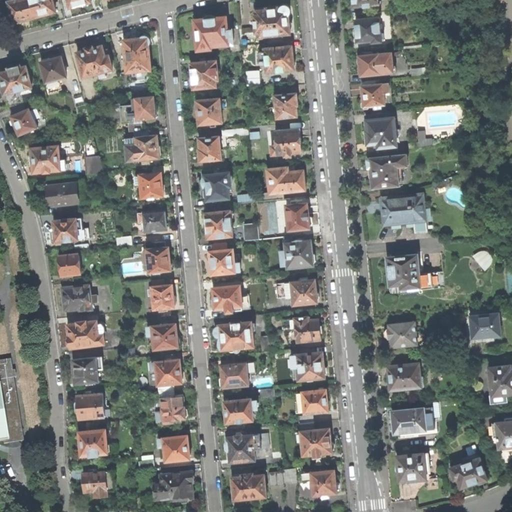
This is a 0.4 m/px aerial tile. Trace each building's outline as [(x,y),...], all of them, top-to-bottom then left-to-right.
[(15,0),(14,0),(9,2),(14,23),(17,22),(18,23),(21,23),(23,22),(25,20),(35,17),(30,0),(17,0),(16,0),(15,0)] [(30,0),(35,17),(46,15),(48,15),(50,15),(53,14),(54,13),(56,12),(53,0),(30,0)] [(68,0),(71,8),(77,6),(81,5),(81,6),(84,7),(89,6),(90,4),(90,3),(92,2),(91,0),(68,0)] [(271,9),(258,10),(258,15),(255,15),(256,21),(255,21),(256,27),(257,27),(258,39),(264,39),(264,37),(270,36),(270,42),(284,41),(283,35),(291,34),(289,15),(290,14),(291,13),(291,11),(291,9),(290,7),(288,6),(287,6),(285,6),(283,6),(281,8),(271,9)] [(198,51),(212,49),(212,47),(231,45),(232,45),(233,44),(234,42),(234,41),(233,29),(229,29),(227,17),(217,18),(216,17),(214,16),(212,16),(210,16),(209,16),(207,17),(206,19),(195,20),(198,51)] [(373,42),(382,41),(380,17),(356,20),(357,27),(357,31),(356,31),(355,33),(355,38),(358,40),(358,42),(373,41),(373,42)] [(128,72),(151,70),(149,45),(150,43),(150,41),(150,39),(149,38),(148,37),(146,37),(143,37),(142,38),(134,39),(124,40),(128,72)] [(285,47),(284,41),(270,42),(271,49),(260,49),(261,61),(267,61),(268,71),(278,70),(279,72),(285,71),(285,70),(295,69),(295,66),(296,65),(296,63),(296,61),(295,59),(294,58),(294,55),(293,46),(285,47)] [(113,69),(108,50),(104,51),(103,46),(91,49),(77,53),(84,77),(92,75),(93,75),(100,73),(101,77),(107,76),(106,72),(108,72),(107,70),(113,69)] [(362,76),(394,73),(392,53),(359,56),(358,58),(358,62),(358,65),(360,67),(361,67),(362,76)] [(60,79),(68,77),(62,56),(54,59),(51,59),(49,58),(43,60),(41,62),(50,93),(63,90),(60,79)] [(194,89),(217,86),(217,80),(219,79),(217,61),(209,62),(209,60),(201,61),(202,63),(192,64),(192,65),(191,66),(192,74),(193,75),(193,78),(194,89)] [(21,91),(31,88),(29,78),(30,78),(27,66),(21,68),(20,65),(13,67),(8,69),(8,71),(0,73),(0,80),(4,95),(12,117),(11,118),(12,123),(15,127),(16,126),(17,129),(19,135),(29,131),(30,134),(34,132),(33,129),(38,127),(36,122),(38,121),(34,110),(30,112),(29,109),(27,110),(21,91)] [(125,95),(131,93),(128,80),(122,82),(125,95)] [(371,106),(385,104),(384,92),(390,92),(389,83),(363,86),(363,95),(364,101),(362,103),(362,106),(365,109),(369,108),(371,106)] [(298,94),(277,96),(277,107),(272,108),(273,119),(299,116),(298,109),(298,106),(299,106),(298,94)] [(130,132),(136,131),(144,131),(143,122),(143,118),(156,117),(158,112),(158,106),(155,106),(155,103),(154,97),(132,99),(133,105),(121,106),(123,124),(129,123),(130,132)] [(216,123),(223,122),(221,108),(228,108),(227,99),(221,100),(221,99),(198,101),(198,103),(197,103),(195,105),(196,110),(198,113),(199,113),(199,115),(200,125),(211,124),(212,127),(217,127),(216,123)] [(379,148),(397,146),(396,131),(397,131),(397,130),(396,118),(395,117),(365,121),(365,131),(365,137),(366,145),(378,143),(379,148)] [(235,136),(250,134),(249,128),(234,129),(235,136)] [(301,129),(276,131),(278,145),(273,145),(273,155),(286,154),(287,156),(293,156),(293,153),(304,152),(302,140),(301,129)] [(144,163),(154,162),(154,159),(160,158),(160,155),(162,155),(161,150),(161,146),(159,146),(158,135),(150,136),(150,130),(144,131),(136,131),(137,137),(126,138),(128,161),(144,160),(144,163)] [(425,130),(418,131),(419,147),(433,145),(433,138),(426,138),(425,130)] [(201,161),(222,159),(221,147),(228,147),(227,136),(200,139),(201,147),(201,149),(200,149),(201,161)] [(59,146),(32,148),(33,160),(34,173),(44,172),(44,173),(52,172),(52,171),(61,170),(61,169),(66,169),(65,160),(61,160),(59,146)] [(373,188),(400,185),(398,167),(408,165),(407,155),(370,158),(370,160),(368,160),(368,168),(371,168),(372,175),(373,188)] [(100,157),(86,158),(87,174),(104,172),(100,157)] [(296,170),(295,165),(267,168),(270,193),(258,194),(259,201),(284,199),(283,193),(307,190),(306,179),(305,169),(296,170)] [(208,200),(231,198),(229,186),(232,186),(231,172),(222,173),(222,172),(215,173),(215,174),(206,175),(206,177),(204,179),(204,185),(207,187),(207,189),(208,200)] [(143,197),(164,195),(163,183),(162,173),(141,175),(141,176),(136,177),(136,184),(141,184),(143,197)] [(434,188),(451,183),(449,178),(433,183),(434,188)] [(79,195),(77,183),(48,186),(49,194),(50,206),(79,203),(79,195)] [(415,233),(428,232),(424,193),(381,197),(383,214),(384,225),(414,222),(415,233)] [(240,203),(252,202),(251,195),(240,196),(240,203)] [(298,200),(291,201),(292,204),(287,205),(290,230),(311,228),(311,225),(312,225),(314,223),(313,217),(310,216),(309,213),(308,203),(298,204),(298,200)] [(146,235),(168,233),(167,221),(165,210),(144,212),(138,213),(139,226),(145,225),(146,235)] [(209,238),(234,236),(231,211),(222,211),(212,212),(206,213),(207,215),(204,218),(205,223),(207,225),(208,227),(209,238)] [(83,229),(82,218),(54,221),(56,232),(52,232),(53,236),(53,241),(56,241),(56,242),(66,241),(66,242),(73,241),(73,240),(88,238),(87,228),(83,229)] [(247,240),(260,239),(259,223),(245,225),(247,240)] [(118,245),(132,244),(132,236),(117,237),(118,245)] [(312,240),(287,243),(287,250),(282,251),(283,266),(289,265),(289,268),(315,265),(315,264),(317,261),(316,254),(313,252),(313,249),(312,240)] [(150,272),(171,270),(170,257),(169,247),(148,249),(150,272)] [(477,254),(485,269),(496,263),(488,248),(477,254)] [(236,272),(242,271),(241,262),(235,263),(234,249),(210,251),(210,252),(208,255),(208,259),(211,261),(212,264),(212,274),(221,274),(229,273),(236,272)] [(81,273),(79,254),(59,256),(60,267),(61,276),(81,273)] [(422,290),(445,287),(443,271),(423,273),(422,254),(406,255),(405,255),(397,255),(397,256),(388,257),(389,273),(391,293),(421,289),(422,290)] [(309,277),(302,278),(302,281),(286,283),(286,284),(280,284),(281,296),(287,295),(287,297),(294,296),(295,304),(318,302),(318,299),(319,299),(320,298),(320,294),(319,292),(317,291),(317,289),(316,280),(309,281),(309,277)] [(165,308),(175,307),(175,304),(177,304),(176,299),(176,296),(174,296),(173,284),(166,285),(165,279),(152,280),(155,309),(160,309),(160,311),(165,311),(165,308)] [(89,285),(63,288),(65,300),(66,310),(80,308),(81,310),(92,309),(91,303),(97,302),(96,295),(90,295),(89,285)] [(234,310),(243,309),(242,306),(243,306),(241,285),(214,288),(215,300),(213,300),(213,304),(213,308),(216,307),(216,309),(227,308),(228,312),(234,311),(234,310)] [(252,315),(268,313),(266,299),(250,301),(252,315)] [(469,344),(492,342),(492,337),(501,336),(500,325),(499,314),(487,316),(486,312),(481,313),(481,316),(466,318),(469,344)] [(310,320),(309,316),(284,319),(285,327),(296,326),(298,342),(322,339),(321,328),(320,319),(310,320)] [(88,322),(87,320),(78,322),(78,323),(68,325),(69,330),(70,336),(69,337),(68,339),(69,345),(70,347),(71,346),(71,348),(105,343),(104,335),(99,335),(97,320),(88,322)] [(223,349),(255,346),(252,321),(242,322),(242,321),(233,322),(233,323),(220,324),(220,326),(219,327),(218,327),(217,328),(216,330),(216,331),(216,333),(217,334),(218,335),(220,336),(221,336),(222,339),(223,349)] [(391,348),(418,345),(416,323),(390,325),(390,329),(388,330),(385,333),(385,337),(388,340),(391,339),(391,343),(391,348)] [(155,349),(179,346),(179,345),(181,343),(181,339),(178,336),(178,332),(177,324),(168,324),(160,325),(153,326),(153,327),(148,327),(149,335),(154,335),(155,349)] [(263,352),(272,351),(270,336),(262,336),(263,352)] [(297,355),(297,348),(286,349),(286,356),(292,356),(293,368),(299,367),(300,379),(307,379),(307,380),(316,379),(316,378),(326,377),(326,374),(327,374),(328,372),(328,368),(326,366),(325,366),(325,362),(324,352),(297,355)] [(96,357),(73,360),(73,364),(72,365),(73,368),(74,369),(74,373),(75,384),(99,381),(98,369),(103,368),(102,357),(97,358),(96,357)] [(0,379),(14,378),(11,359),(0,360),(0,379)] [(158,369),(160,392),(176,391),(174,382),(183,382),(183,380),(184,378),(183,374),(182,372),(181,368),(180,359),(172,360),(172,359),(164,360),(157,361),(157,362),(152,362),(152,370),(158,369)] [(224,387),(250,384),(249,374),(249,373),(254,372),(253,362),(248,362),(221,364),(222,373),(223,376),(221,379),(221,385),(224,387)] [(391,391),(424,388),(423,378),(421,378),(419,364),(389,367),(390,381),(391,391)] [(511,371),(511,372),(510,367),(488,369),(491,404),(507,402),(506,394),(511,393),(511,371)] [(0,440),(3,440),(4,444),(24,441),(14,378),(0,379),(0,440)] [(262,397),(276,395),(275,388),(262,389),(262,397)] [(327,390),(304,392),(307,413),(329,411),(328,398),(327,390)] [(164,423),(178,422),(178,418),(186,417),(186,416),(188,414),(188,408),(185,407),(185,404),(184,396),(176,397),(176,391),(160,392),(160,399),(162,399),(163,411),(157,411),(158,421),(164,421),(164,423)] [(103,393),(77,395),(77,401),(78,407),(79,412),(78,412),(79,418),(93,417),(93,424),(108,423),(107,416),(111,415),(110,404),(104,404),(103,393)] [(238,422),(245,422),(244,421),(254,420),(253,409),(258,409),(258,400),(252,401),(252,398),(225,401),(226,409),(226,412),(225,412),(226,421),(227,421),(227,422),(238,422)] [(399,439),(435,436),(432,408),(393,412),(394,426),(393,426),(393,429),(393,432),(395,432),(395,434),(399,434),(399,439)] [(511,418),(505,419),(506,422),(497,423),(498,436),(499,438),(502,459),(511,457),(511,418)] [(317,430),(316,422),(301,423),(302,434),(299,435),(300,440),(303,439),(304,455),(315,454),(315,457),(323,456),(323,453),(333,452),(333,450),(334,450),(335,448),(335,443),(333,441),(332,441),(332,437),(331,428),(317,430)] [(106,429),(80,432),(81,443),(82,455),(90,455),(90,456),(100,455),(100,453),(108,453),(106,429)] [(231,462),(256,460),(255,449),(270,448),(269,432),(243,435),(243,434),(236,434),(237,436),(229,436),(229,440),(227,443),(227,448),(229,450),(230,450),(230,452),(231,462)] [(166,461),(190,458),(190,457),(191,455),(191,450),(190,449),(189,446),(188,435),(180,436),(180,435),(172,436),(172,437),(159,439),(160,447),(165,446),(166,461)] [(470,486),(488,479),(480,459),(477,450),(467,454),(470,462),(451,469),(454,478),(458,480),(461,489),(470,486)] [(427,473),(431,473),(430,454),(424,454),(398,456),(398,464),(398,465),(397,466),(396,469),(396,471),(397,473),(399,474),(400,482),(427,480),(427,473)] [(140,470),(155,468),(154,459),(139,461),(140,470)] [(284,469),(284,471),(285,482),(298,481),(297,468),(284,469)] [(113,470),(83,473),(84,481),(85,486),(84,487),(84,488),(84,490),(84,491),(86,492),(87,492),(89,492),(90,491),(95,490),(95,496),(108,495),(107,489),(114,489),(113,470)] [(335,470),(303,473),(304,481),(313,480),(315,495),(337,493),(337,490),(338,491),(340,489),(339,484),(337,483),(336,483),(336,480),(335,470)] [(178,500),(194,498),(192,482),(195,482),(194,471),(161,474),(162,482),(155,483),(156,499),(170,498),(170,500),(178,500)] [(270,472),(271,485),(285,484),(285,482),(284,471),(270,472)] [(235,499),(267,496),(265,474),(253,475),(253,473),(242,474),(242,476),(233,477),(234,488),(235,499)]
